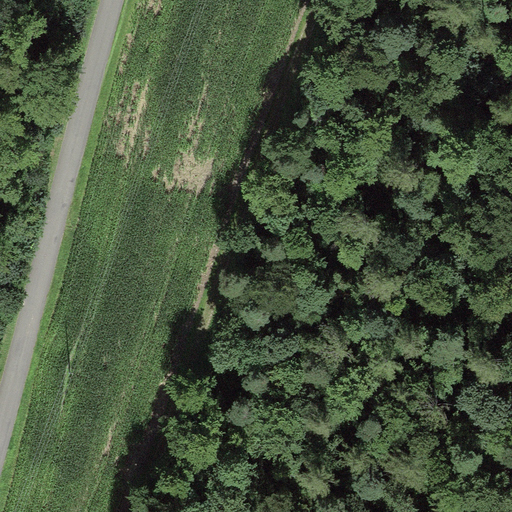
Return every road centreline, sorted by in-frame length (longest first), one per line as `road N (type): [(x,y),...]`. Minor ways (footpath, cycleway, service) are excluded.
road 1 (track): [(327,0),(248,266),(150,511)]
road 2 (unclassified): [(0,404),(106,0)]
